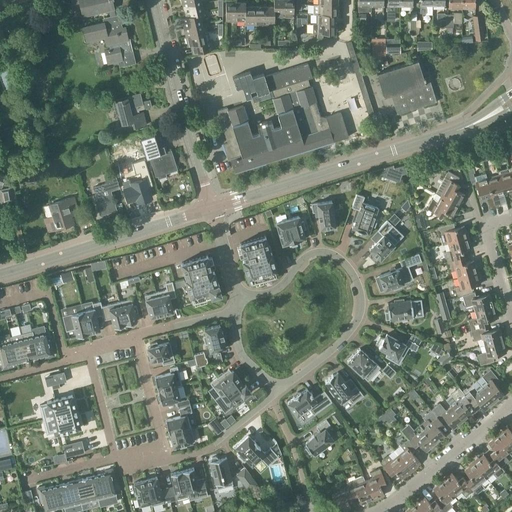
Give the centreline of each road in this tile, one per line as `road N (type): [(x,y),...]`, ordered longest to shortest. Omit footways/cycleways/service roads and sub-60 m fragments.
road 1 (residential): [(277,392),(345,336),(357,319),(358,284),(337,255),(316,251),(279,288),(239,303)]
road 2 (unclassified): [(212,208),(443,135)]
road 3 (unclassified): [(0,273),(212,208)]
road 4 (unclassified): [(212,208),(156,0)]
road 5 (residential): [(378,511),(511,405)]
road 6 (residential): [(277,392),(211,445),(167,456)]
road 7 (residential): [(167,456),(135,333)]
road 8 (residential): [(511,322),(486,233),(493,221),(511,216)]
